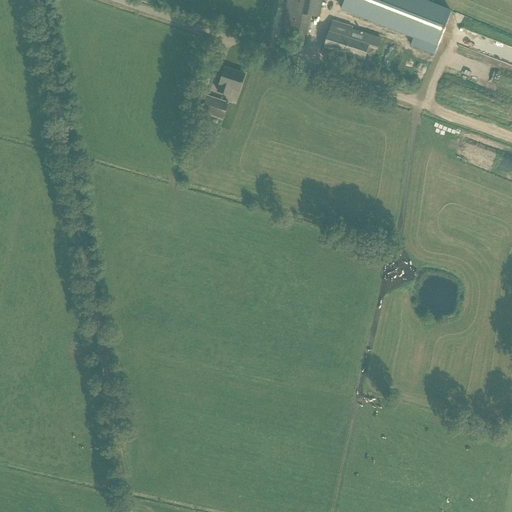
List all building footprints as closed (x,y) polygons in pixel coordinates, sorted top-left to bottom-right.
[(287,0),(280,39),(306,44),(311,16),(319,18),(321,8),(322,0),(287,0)] [(419,0),(344,0),(341,9),(380,24),(378,33),(396,40),(399,31),(413,37),(410,45),(434,54),(437,46),(451,12),(419,0)] [(325,20),(330,4),(325,2),(320,18),(325,20)] [(332,21),(323,48),(364,61),(369,47),(377,50),(380,38),(352,29),(352,27),(332,21)] [(225,68),(222,77),(217,91),(228,95),(231,88),(239,91),(245,74),(225,68)] [(471,108),(481,110),(485,95),(475,93),(471,108)] [(200,113),(198,118),(207,122),(210,116),(222,120),(228,103),(227,103),(206,95),(200,113)]
